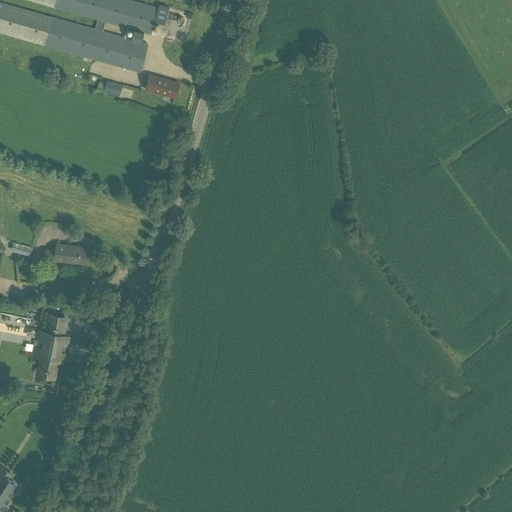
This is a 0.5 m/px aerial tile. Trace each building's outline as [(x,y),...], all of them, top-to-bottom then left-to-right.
[(28,0),(54,7),(97,20),(95,29),(52,17),(0,3),(0,4),(0,32),(44,45),(83,56),(93,59),(140,72),(148,44),(140,42),(143,32),(150,34),(152,28),(155,18),(165,21),(169,4),(159,2),(158,8),(129,0),(28,0)] [(150,75),(146,90),(174,98),(179,83),(150,75)] [(104,90),(103,92),(119,96),(122,85),(106,81),(106,82),(104,90)] [(15,243),(13,250),(31,255),(33,247),(15,243)] [(46,249),(44,261),(55,263),(55,259),(64,260),(64,262),(87,265),(89,248),(57,244),(56,251),(46,249)] [(37,347),(35,355),(41,356),(38,368),(55,371),(58,360),(63,361),(65,353),(62,352),(64,345),(66,345),(68,337),(58,335),(61,318),(49,315),(45,332),(40,331),(38,340),(39,340),(38,347),(37,347)] [(0,510),(1,511),(2,511),(3,510),(2,510),(6,505),(7,505),(14,494),(16,495),(20,489),(18,488),(20,485),(15,481),(13,480),(10,478),(12,474),(0,466),(0,510)]
